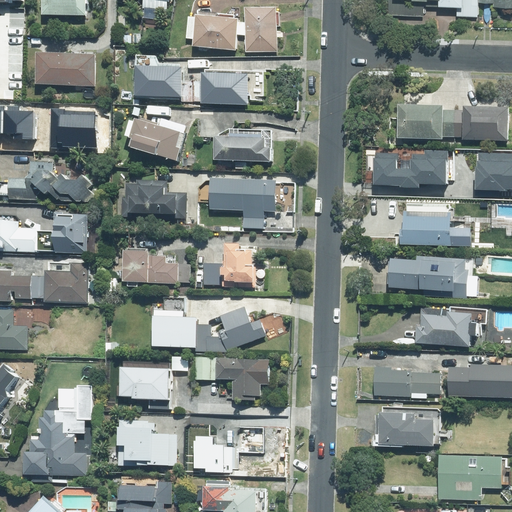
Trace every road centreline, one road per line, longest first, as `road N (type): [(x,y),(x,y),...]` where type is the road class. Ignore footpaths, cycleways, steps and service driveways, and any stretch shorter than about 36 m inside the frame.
road 1 (residential): [(334,55),(320,511)]
road 2 (residential): [(511,60),(334,55)]
